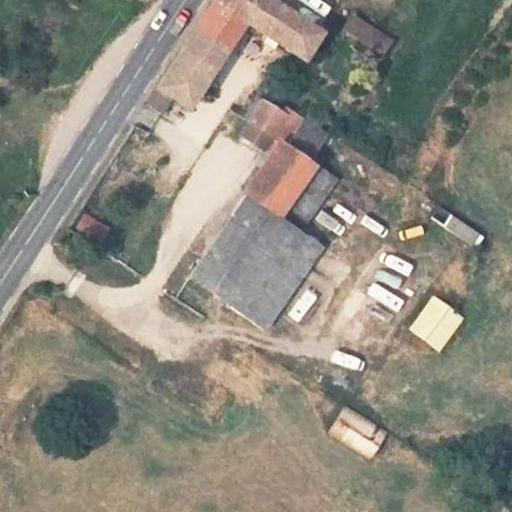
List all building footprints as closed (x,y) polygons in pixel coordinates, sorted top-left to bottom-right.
[(219,0),(162,88),(181,103),(177,108),(187,115),(191,108),(197,111),(207,96),(200,90),(238,34),(297,72),(322,35),(304,22),(307,15),(295,7),(291,14),(271,0),(219,0)] [(287,115),(270,106),(259,122),(274,133),(287,115)] [(295,133),(319,146),(328,130),(304,117),(295,133)] [(244,194),(282,218),(319,163),(281,140),(244,194)] [(282,218),(244,194),(190,275),(262,322),(317,242),(282,218)] [(476,247),(484,235),(449,212),(441,225),(476,247)] [(102,243),(110,224),(81,213),(74,231),(102,243)] [(431,293),(407,329),(440,351),(464,315),(431,293)] [(203,361),(224,373),(230,362),(209,351),(203,361)] [(344,404),(327,433),(372,459),(389,431),(344,404)]
